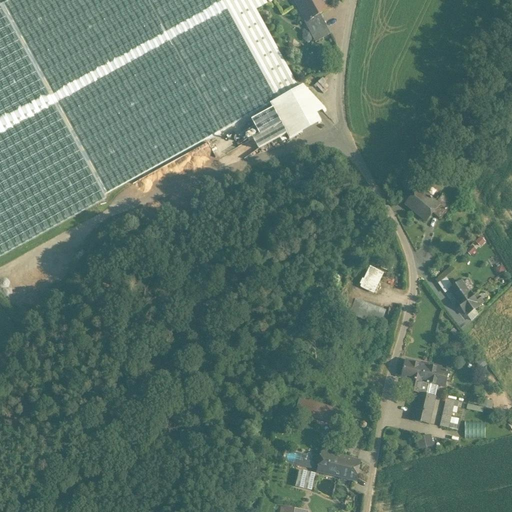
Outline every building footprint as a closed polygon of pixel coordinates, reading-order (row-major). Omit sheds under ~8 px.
[(0,4),(0,257),(107,199),(104,195),(299,89),(256,10),(250,0),(10,0),(0,5),(0,4)] [(268,4),(265,0),(250,0),(256,10),(268,4)] [(329,10),(324,0),(295,0),(307,21),(307,22),(320,15),(329,10)] [(320,15),(307,22),(307,21),(304,23),(315,43),(331,35),(320,15)] [(273,109),(252,121),(260,136),(281,124),(273,109)] [(430,199),(419,189),(415,194),(409,201),(406,205),(427,221),(433,213),(439,206),(436,203),(432,200),(432,199),(431,198),(430,199)] [(404,198),(409,201),(415,194),(410,190),(404,198)] [(453,204),(443,196),(436,203),(439,206),(433,213),(441,220),(453,204)] [(372,268),(362,289),(375,295),(384,274),(372,268)] [(447,269),(435,280),(438,283),(450,272),(447,269)] [(0,279),(0,291),(22,315),(36,301),(8,272),(0,279)] [(443,281),(450,290),(459,284),(452,275),(443,281)] [(463,283),(462,282),(459,284),(450,290),(461,307),(474,299),(473,298),(469,292),(474,288),(468,280),(463,283)] [(478,295),(473,298),(474,299),(461,307),(467,315),(476,309),(484,303),(478,295)] [(356,301),(346,297),(341,312),(350,316),(356,301)] [(378,309),(356,301),(350,316),(372,324),(378,309)] [(467,315),(472,323),(480,315),(476,309),(467,315)] [(425,366),(407,362),(406,361),(402,377),(408,379),(407,385),(409,386),(408,391),(419,393),(426,395),(427,395),(429,383),(423,382),(426,366),(425,366)] [(435,366),(433,367),(433,368),(426,366),(423,382),(429,383),(427,395),(435,397),(438,385),(444,387),(447,373),(447,374),(448,371),(440,370),(440,369),(439,367),(435,366)] [(426,395),(419,393),(412,421),(429,425),(435,397),(427,395),(426,395)] [(491,408),(493,400),(468,397),(466,410),(482,412),(483,407),(491,408)] [(316,404),(299,399),(295,412),(312,417),(316,404)] [(447,400),(441,427),(449,429),(455,401),(447,400)] [(328,407),(316,404),(312,417),(324,421),(326,415),(328,407)] [(467,424),(467,436),(486,436),(486,424),(467,424)] [(418,438),(420,449),(434,446),(432,435),(418,438)] [(313,456),(285,449),(282,462),(310,469),(313,456)] [(361,462),(322,452),(317,472),(356,481),(361,462)] [(316,474),(299,471),(296,487),(312,491),(316,474)]
